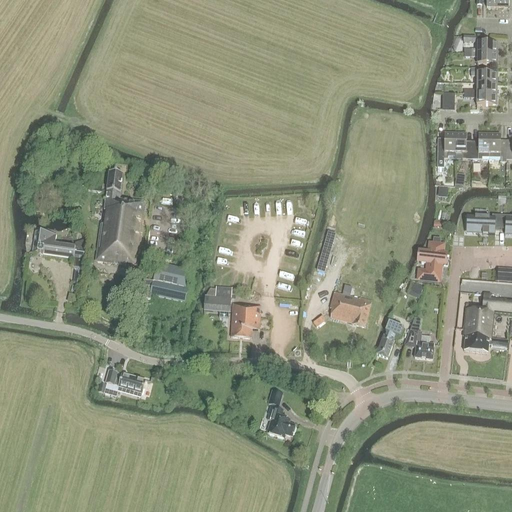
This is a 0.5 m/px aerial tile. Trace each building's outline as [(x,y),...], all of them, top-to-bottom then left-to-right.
[(497,9),(497,0),(486,0),(486,8),(497,9)] [(497,0),(497,9),(508,9),(508,0),(497,0)] [(471,55),(497,55),(497,44),(477,44),(477,51),(471,51),(471,53),(471,55)] [(497,55),(471,55),(465,55),(465,59),(471,59),(477,59),(477,66),(497,66),(497,55)] [(471,70),(471,74),(471,78),(477,78),(477,85),(497,85),(497,74),(479,74),(479,70),(471,70)] [(463,92),(463,96),(496,96),(497,85),(477,85),(477,92),(470,92),(463,92)] [(454,106),(454,95),(442,95),(442,106),(454,106)] [(496,107),(496,96),(463,96),(463,100),(476,100),(476,107),(496,107)] [(443,174),(444,161),(448,161),(448,155),(455,155),(455,135),(444,135),(444,140),(438,140),(437,174),(443,174)] [(462,155),(462,161),(472,161),(472,147),(466,147),(466,135),(455,135),(455,155),(462,155)] [(478,135),(478,147),(472,147),(472,161),(489,161),(489,135),(478,135)] [(500,149),(500,135),(489,135),(489,161),(499,161),(499,164),(506,164),(506,162),(506,149),(500,149)] [(137,266),(145,204),(120,200),(123,176),(110,174),(103,222),(101,222),(95,262),(126,266),(126,264),(137,266)] [(457,174),(456,186),(465,187),(466,175),(457,174)] [(89,182),(88,192),(102,194),(103,184),(89,182)] [(447,200),(448,190),(439,189),(438,199),(447,200)] [(162,203),(173,205),(175,195),(163,193),(162,203)] [(511,215),(492,215),(492,218),(495,218),(495,228),(505,229),(505,232),(511,232),(511,215)] [(466,216),(466,230),(482,231),(482,234),(494,235),(495,228),(495,218),(492,218),(466,216)] [(32,253),(73,259),(72,267),(82,269),(85,246),(86,240),(75,244),(74,248),(55,245),(56,235),(35,232),(32,253)] [(326,241),(333,243),(336,235),(328,233),(326,241)] [(417,281),(440,284),(441,266),(445,267),(446,256),(443,255),(444,246),(429,244),(428,254),(421,253),(420,264),(427,265),(426,273),(418,272),(417,281)] [(135,282),(134,295),(141,296),(141,299),(149,300),(150,297),(150,295),(184,303),(187,290),(186,290),(183,269),(157,263),(153,282),(143,281),(143,283),(135,282)] [(75,271),(73,284),(81,285),(83,272),(75,271)] [(412,284),(408,292),(420,297),(423,289),(412,284)] [(210,290),(206,298),(204,298),(204,313),(230,314),(231,300),(232,290),(216,289),(216,290),(210,290)] [(365,329),(371,302),(359,299),(358,301),(333,295),(330,310),(333,310),(330,319),(353,325),(352,326),(365,329)] [(491,342),(494,314),(511,315),(511,301),(490,299),(490,295),(484,295),(482,312),(466,311),(463,338),(465,338),(464,352),(488,355),(489,341),(491,342)] [(259,332),(261,308),(233,306),(231,339),(251,340),(252,331),(259,332)] [(321,317),(313,323),(319,331),(327,325),(321,317)] [(410,333),(410,332),(404,348),(416,349),(414,360),(432,362),(434,346),(429,345),(430,338),(421,337),(421,334),(419,333),(420,321),(415,319),(410,333)] [(403,329),(388,324),(385,333),(386,333),(384,338),(384,337),(376,356),(387,360),(394,341),(393,341),(395,337),(400,339),(403,329)] [(119,388),(119,389),(141,395),(145,382),(123,375),(122,376),(117,374),(109,372),(105,385),(107,385),(113,387),(113,386),(119,388)] [(106,390),(104,395),(116,398),(118,393),(119,389),(119,388),(113,386),(113,387),(107,385),(106,386),(106,390)] [(279,409),(283,395),(272,392),(267,406),(279,409)] [(292,438),(296,427),(288,425),(289,421),(281,418),(283,412),(271,408),(268,416),(269,416),(268,421),(271,422),(267,435),(283,440),(285,436),(292,438)]
